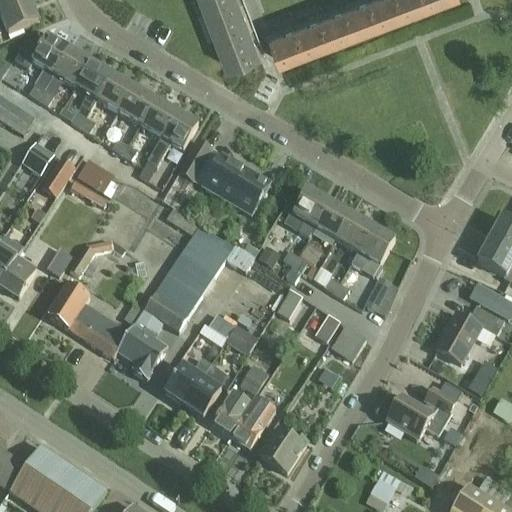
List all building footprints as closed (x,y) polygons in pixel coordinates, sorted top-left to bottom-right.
[(0,0),(0,14),(28,3),(26,0),(0,0)] [(257,55),(260,54),(238,0),(200,0),(216,42),(226,67),(257,55)] [(366,0),(270,37),(279,62),(442,0),(366,0)] [(37,27),(28,3),(0,14),(0,20),(8,38),(37,27)] [(32,67),(44,74),(34,90),(29,99),(39,105),(45,96),(44,96),(54,80),(68,54),(46,41),(40,53),(26,45),(14,66),(28,74),(32,67)] [(54,80),(75,92),(90,67),(68,54),(54,80)] [(90,67),(75,92),(87,99),(81,110),(90,116),(97,105),(111,79),(90,67)] [(111,79),(97,105),(118,117),(133,92),(111,79)] [(133,92),(118,117),(139,130),(154,104),(133,92)] [(45,96),(39,105),(48,111),(54,101),(45,96)] [(0,124),(23,140),(34,124),(34,123),(0,100),(0,124)] [(154,104),(139,130),(161,142),(175,117),(154,104)] [(70,127),(80,133),(86,123),(77,117),(70,127)] [(197,130),(175,117),(161,142),(147,167),(157,173),(171,148),(183,155),(197,130)] [(86,123),(80,133),(89,139),(96,129),(86,123)] [(112,155),(121,161),(128,150),(119,145),(113,154),(112,155)] [(54,159),(35,147),(22,167),(40,179),(54,159)] [(198,147),(180,179),(192,186),(211,155),(198,147)] [(128,150),(121,161),(131,167),(136,158),(137,156),(128,150)] [(221,160),(202,192),(251,220),(269,188),(221,160)] [(56,204),(75,174),(60,165),(41,194),(55,203),(56,204)] [(77,183),(99,197),(110,203),(118,191),(111,187),(114,182),(115,181),(87,165),(80,177),(77,183)] [(70,194),(94,208),(103,213),(108,205),(75,185),(70,194)] [(308,194),(293,219),(305,226),(298,236),(309,242),(315,232),(330,207),(308,194)] [(330,207),(315,232),(337,244),(352,219),(330,207)] [(36,214),(30,224),(37,229),(44,219),(36,214)] [(337,244),(358,257),(373,232),(352,219),(337,244)] [(502,221),(489,243),(511,255),(511,226),(509,225),(502,221)] [(181,259),(145,314),(126,343),(117,358),(135,370),(131,376),(146,386),(167,354),(141,337),(144,333),(155,340),(163,328),(178,337),(188,322),(187,321),(232,255),(198,231),(192,241),(193,242),(181,259)] [(373,282),(380,270),(395,244),(373,232),(358,257),(351,269),(373,282)] [(0,246),(0,286),(16,262),(17,263),(23,253),(4,241),(0,246)] [(511,277),(508,276),(511,269),(511,255),(489,243),(477,265),(504,281),(502,283),(511,288),(511,277)] [(69,277),(76,283),(92,260),(111,256),(109,247),(83,253),(68,277),(69,277)] [(265,252),(257,265),(271,274),(279,261),(265,252)] [(60,254),(47,274),(59,282),(72,262),(60,254)] [(290,271),(292,272),(298,261),(289,256),(275,276),(284,281),(290,271)] [(292,272),(286,282),(295,288),(308,268),(298,261),(292,272)] [(16,262),(0,286),(0,290),(18,302),(36,275),(20,265),(17,263),(16,262)] [(324,293),(334,299),(340,289),(330,283),(324,293)] [(377,289),(365,311),(376,318),(388,295),(391,290),(380,283),(377,289)] [(113,364),(117,358),(126,343),(119,338),(122,335),(85,310),(90,302),(69,288),(47,321),(113,364)] [(273,288),(268,295),(278,302),(283,295),(273,288)] [(340,289),(334,299),(343,305),(349,295),(340,289)] [(511,308),(478,289),(470,303),(509,325),(511,318),(511,308)] [(495,341),(503,327),(475,312),(468,325),(456,319),(435,355),(460,369),(480,333),(495,341)] [(234,332),(216,320),(208,333),(226,344),(234,332)] [(322,330),(315,341),(326,348),(340,328),(328,320),(322,330)] [(348,364),(362,342),(345,331),(331,353),(348,364)] [(247,361),(257,345),(235,333),(226,348),(247,361)] [(164,399),(183,411),(210,370),(201,364),(192,378),(182,371),(164,399)] [(210,370),(183,411),(203,424),(220,396),(210,390),(215,382),(219,376),(210,370)] [(255,399),(268,380),(253,370),(240,390),(255,399)] [(472,388),(468,393),(472,399),(478,399),(482,393),(478,388),(472,388)] [(401,400),(385,427),(417,446),(423,436),(434,442),(448,421),(456,407),(432,393),(423,406),(426,408),(423,413),(401,400)] [(230,442),(248,415),(251,410),(232,398),(211,430),(230,442)] [(248,415),(230,442),(249,455),(267,427),(275,416),(256,403),(251,410),(248,415)] [(287,479),(307,447),(294,439),(290,444),(277,435),(260,462),(287,479)] [(30,511),(94,511),(106,496),(39,451),(15,487),(9,496),(8,497),(30,511)] [(0,489),(3,491),(9,496),(15,487),(9,483),(19,467),(0,453),(0,489)] [(511,511),(511,507),(508,505),(503,511),(502,511),(511,497),(487,482),(478,496),(469,490),(454,511),(511,511)] [(376,485),(370,499),(387,508),(395,494),(376,485)] [(384,511),(387,508),(370,499),(365,508),(372,511),(384,511)]
